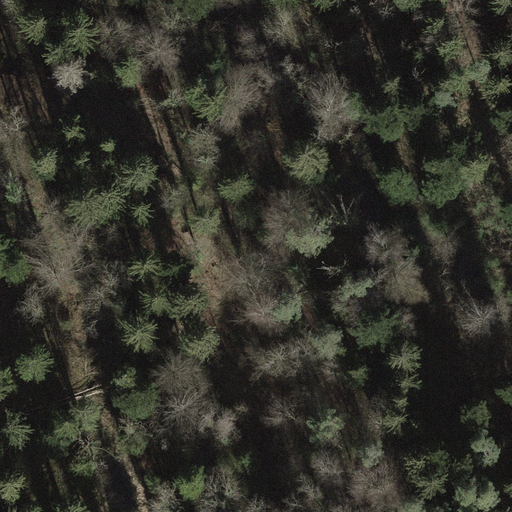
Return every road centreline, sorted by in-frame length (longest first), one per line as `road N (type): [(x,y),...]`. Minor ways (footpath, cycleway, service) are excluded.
road 1 (track): [(138,132),(177,124),(243,143),(343,238),(468,334),(511,410)]
road 2 (track): [(138,132),(188,168),(314,316),(406,511)]
road 3 (track): [(138,132),(166,224),(266,421),(269,511)]
road 4 (track): [(0,91),(138,132)]
